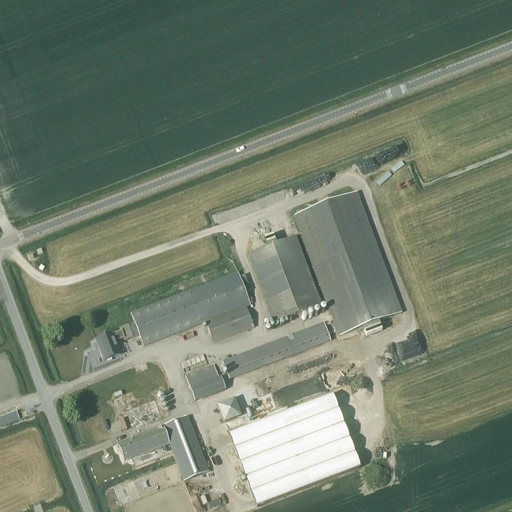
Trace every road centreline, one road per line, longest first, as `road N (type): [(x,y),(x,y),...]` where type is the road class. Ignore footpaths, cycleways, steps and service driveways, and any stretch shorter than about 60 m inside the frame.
road 1 (tertiary): [(0,245),(511,47)]
road 2 (unclassified): [(88,511),(0,274)]
